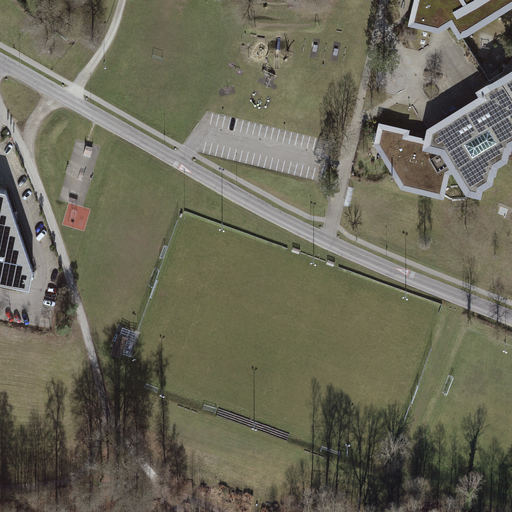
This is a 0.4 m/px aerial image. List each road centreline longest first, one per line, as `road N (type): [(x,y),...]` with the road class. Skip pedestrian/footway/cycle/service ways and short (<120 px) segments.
road 1 (tertiary): [(511,318),(332,244),(0,60)]
road 2 (track): [(0,105),(44,199),(107,407),(159,485)]
road 3 (track): [(0,488),(89,476),(159,485)]
